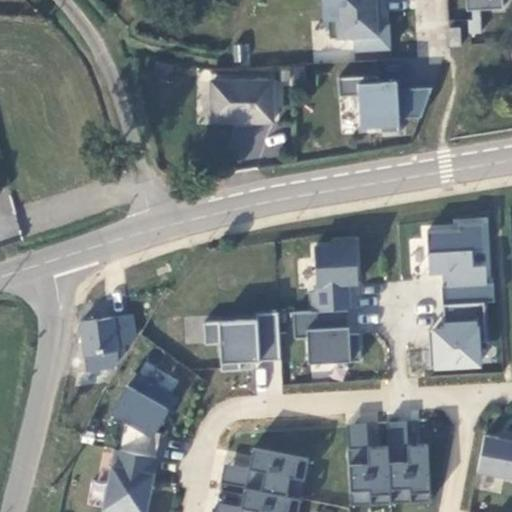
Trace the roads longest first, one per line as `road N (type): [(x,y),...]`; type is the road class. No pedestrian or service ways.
road 1 (tertiary): [(511,160),(157,228)]
road 2 (residential): [(400,397),(240,407),(213,421),(195,511)]
road 3 (unclassified): [(15,511),(53,351),(52,261)]
road 4 (unclassified): [(62,0),(108,68),(157,228)]
